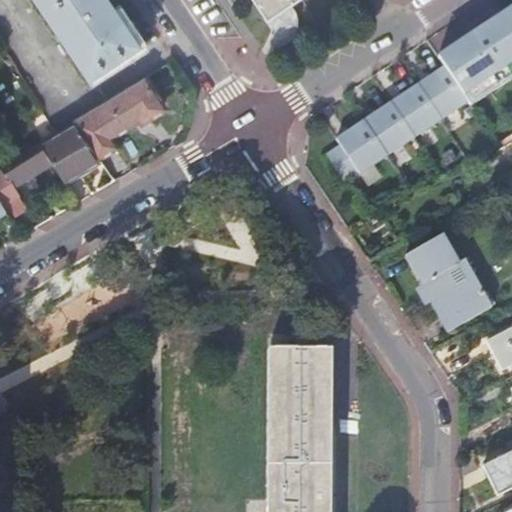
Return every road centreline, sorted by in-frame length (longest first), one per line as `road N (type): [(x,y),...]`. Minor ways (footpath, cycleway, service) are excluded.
road 1 (residential): [(250,129),(428,405),(427,511)]
road 2 (residential): [(250,129),(0,279)]
road 3 (residential): [(452,0),(250,129)]
road 4 (residential): [(166,0),(250,129)]
